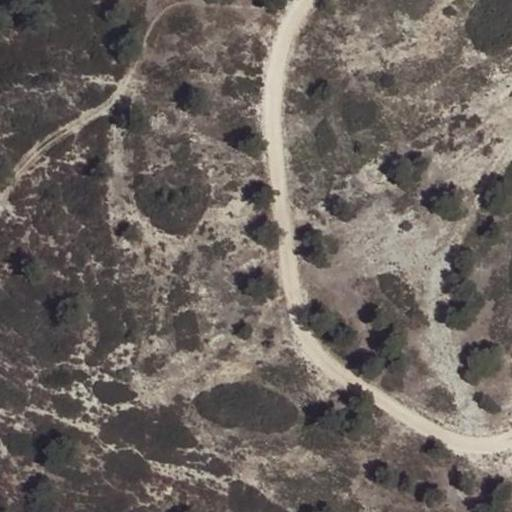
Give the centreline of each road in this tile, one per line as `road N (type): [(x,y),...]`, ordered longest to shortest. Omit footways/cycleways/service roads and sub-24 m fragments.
road 1 (track): [(294,0),(265,77),(283,315),(341,384),(405,428),(484,442),(511,411)]
road 2 (track): [(290,10),(195,3),(164,12),(116,103),(32,150),(0,195)]
